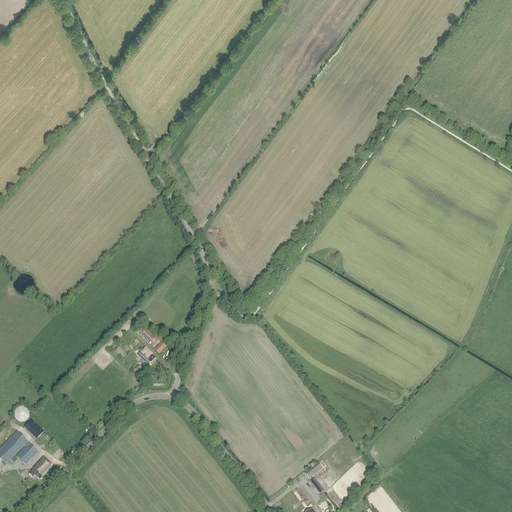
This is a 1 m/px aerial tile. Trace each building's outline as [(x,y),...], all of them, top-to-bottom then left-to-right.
[(156,113),(160,107),(157,105),(157,104),(147,97),(142,104),(152,111),(153,111),(156,113)] [(155,338),(147,329),(140,335),(149,344),(155,338)] [(166,347),(161,342),(154,350),(159,354),(166,347)] [(150,362),(151,363),(155,358),(152,355),(153,354),(146,347),(143,350),(141,348),(139,350),(141,352),(139,353),(137,355),(145,362),(146,362),(148,364),(150,362)] [(22,422),(23,422),(25,422),(26,421),(27,420),(28,419),(29,418),(29,416),(29,415),(29,413),(29,412),(28,411),(27,410),(26,409),(25,408),(23,407),(22,407),(20,407),(19,408),(17,409),(16,410),(15,411),(15,412),(14,413),(14,415),(14,416),(15,418),(16,419),(16,420),(18,421),(19,422),(20,422),(22,422)] [(39,439),(46,431),(33,419),(26,427),(39,439)] [(16,457),(26,466),(38,453),(29,444),(26,447),(25,446),(28,443),(17,432),(0,449),(0,457),(7,464),(24,447),(25,448),(16,457)] [(43,477),(53,466),(44,457),(32,469),(33,470),(29,474),(32,478),(35,475),(40,480),(40,479),(41,480),(42,478),(43,477)] [(309,479),(323,468),(319,462),(305,473),(309,479)] [(320,494),(324,491),(319,484),(314,477),(310,481),(320,494)]
